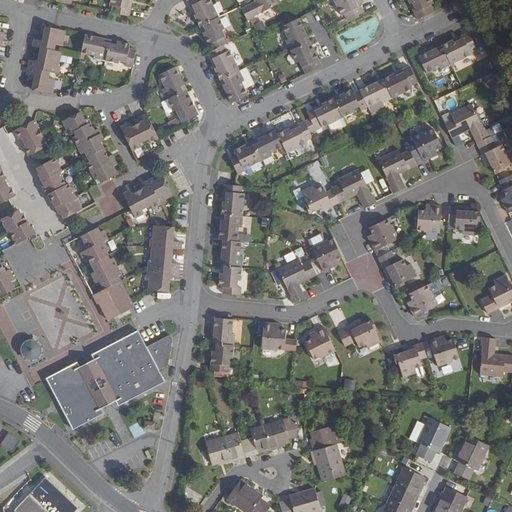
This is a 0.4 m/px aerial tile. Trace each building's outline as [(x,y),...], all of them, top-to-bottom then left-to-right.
[(111,13),(129,16),(132,0),(110,0),(110,5),(112,6),(111,13)] [(199,27),(218,18),(209,0),(187,0),(186,0),(199,27)] [(255,0),(256,2),(243,9),(248,21),(255,18),(254,17),(280,3),(278,0),(255,0)] [(345,14),(348,21),(364,13),(358,0),(334,0),(342,16),(345,14)] [(434,4),(431,0),(408,0),(418,20),(435,12),(431,5),(434,4)] [(224,30),(218,18),(199,27),(211,52),(223,46),(227,44),(221,31),(224,30)] [(286,41),(291,52),(310,43),(298,19),(282,27),(288,40),(286,41)] [(258,34),(267,30),(262,21),(254,25),(258,34)] [(66,31),(46,27),(44,40),(35,39),(34,46),(42,48),(55,50),(56,44),(63,45),(66,31)] [(481,47),(473,31),(469,33),(477,49),(481,47)] [(469,33),(442,46),(451,65),(472,55),(471,52),(477,49),(469,33)] [(110,40),(85,35),(81,53),(93,56),(92,59),(106,62),(110,40)] [(125,67),(133,68),(136,49),(129,48),(130,44),(110,40),(106,62),(118,64),(119,61),(126,62),(125,67)] [(299,62),(305,75),(322,68),(310,43),(291,52),(296,64),(299,62)] [(223,46),(211,52),(207,54),(220,80),(238,71),(229,53),(227,53),(223,46)] [(451,65),(442,46),(419,57),(427,74),(439,67),(441,70),(451,65)] [(31,60),(30,67),(50,71),(60,73),(61,66),(59,66),(62,52),(55,50),(42,48),(39,62),(31,60)] [(37,77),(34,90),(53,94),(56,79),(49,78),(50,71),(30,67),(28,75),(37,77)] [(417,83),(409,67),(382,80),(391,99),(413,88),(411,85),(417,83)] [(187,92),(175,68),(158,76),(164,89),(161,90),(167,101),(187,92)] [(241,84),(244,89),(253,84),(245,68),(238,71),(243,83),(241,84)] [(231,104),(237,101),(247,96),(244,89),(241,84),(243,83),(238,71),(220,80),(231,104)] [(391,99),(382,80),(360,91),(368,107),(381,101),(382,103),(391,99)] [(351,91),(333,100),(343,118),(354,113),(352,110),(359,107),(361,111),(368,108),(368,107),(360,91),(353,95),(351,91)] [(182,124),(186,122),(198,116),(187,92),(167,101),(172,112),(175,111),(180,120),(182,124)] [(343,118),(333,100),(306,113),(314,129),(321,126),(322,128),(330,125),(343,118)] [(172,112),(167,101),(161,104),(165,113),(168,114),(172,112)] [(381,101),(368,107),(368,108),(371,114),(384,108),(382,103),(381,101)] [(452,118),(444,122),(451,137),(469,128),(473,137),(476,142),(489,136),(485,129),(483,129),(470,103),(449,113),(452,118)] [(74,131),(90,123),(87,117),(84,120),(80,111),(62,121),(67,129),(70,127),(72,132),(74,131)] [(158,137),(157,136),(146,113),(141,116),(143,120),(135,124),(143,140),(148,138),(149,141),(158,137)] [(343,118),(330,125),(334,132),(347,126),(343,118)] [(21,135),(24,141),(41,132),(34,120),(15,130),(18,136),(21,135)] [(312,138),(304,122),(278,135),(284,147),(287,154),(307,144),(305,141),(312,138)] [(73,137),(77,145),(100,134),(98,129),(94,131),(90,123),(74,131),(76,135),(73,137)] [(139,142),(143,140),(135,124),(127,128),(125,124),(120,127),(132,150),(141,146),(139,142)] [(266,125),(251,131),(253,137),(268,132),(266,125)] [(425,131),(410,138),(412,142),(406,145),(409,150),(416,165),(437,155),(434,150),(441,147),(432,129),(426,132),(425,131)] [(278,135),(276,131),(253,143),(262,161),(272,157),(271,154),(284,147),(278,135)] [(41,132),(24,141),(29,150),(26,151),(29,156),(48,146),(41,132)] [(85,152),(87,157),(103,148),(99,140),(103,138),(100,134),(77,145),(82,154),(85,152)] [(495,146),(490,136),(489,136),(476,142),(481,153),(487,165),(490,164),(495,173),(503,169),(502,167),(511,161),(511,154),(509,148),(505,150),(501,144),(495,146)] [(236,156),(230,159),(238,175),(243,173),(242,168),(248,165),(249,168),(262,161),(253,143),(234,152),(236,156)] [(86,163),(91,172),(114,159),(112,155),(108,158),(103,148),(87,157),(89,162),(86,163)] [(388,187),(392,194),(404,188),(398,174),(416,165),(409,150),(401,155),(398,149),(378,159),(390,186),(388,187)] [(42,181),(59,172),(61,171),(54,158),(37,167),(40,173),(38,174),(42,181)] [(98,178),(101,182),(113,176),(117,174),(113,167),(117,165),(114,159),(91,172),(95,180),(98,178)] [(356,194),(362,208),(375,202),(372,195),(370,196),(358,169),(336,179),(339,184),(330,187),(331,189),(338,203),(356,194)] [(46,195),(66,185),(59,172),(42,181),(45,187),(43,188),(46,195)] [(499,180),(502,188),(506,196),(501,198),(508,212),(511,209),(511,179),(510,175),(499,180)] [(153,178),(148,180),(158,199),(162,197),(164,200),(172,195),(163,177),(154,181),(153,178)] [(145,187),(137,191),(146,207),(150,205),(152,208),(160,204),(158,199),(148,180),(143,183),(145,187)] [(6,183),(0,186),(0,203),(15,196),(11,189),(9,190),(6,183)] [(55,206),(75,196),(68,184),(66,185),(46,195),(50,203),(53,201),(55,206)] [(221,214),(243,216),(244,194),(241,194),(242,187),(237,186),(224,185),(221,214)] [(319,212),(338,203),(331,189),(324,192),(321,186),(314,189),(312,185),(300,191),(306,204),(304,205),(308,214),(318,209),(319,212)] [(493,200),(501,199),(501,189),(493,190),(493,200)] [(127,191),(122,194),(125,200),(134,217),(143,212),(142,209),(146,207),(137,191),(129,195),(127,191)] [(82,209),(75,196),(55,206),(59,214),(61,213),(64,219),(82,209)] [(439,221),(447,222),(448,206),(424,205),(424,209),(416,208),(415,231),(439,232),(439,221)] [(478,220),(480,211),(469,210),(469,208),(448,206),(447,222),(454,222),(454,228),(461,229),(461,234),(474,234),(475,220),(478,220)] [(9,231),(26,222),(23,216),(21,217),(18,210),(0,219),(7,232),(9,231)] [(242,228),(243,216),(221,214),(219,241),(223,241),(238,242),(241,242),(249,243),(249,237),(238,236),(238,228),(242,228)] [(389,225),(386,219),(369,228),(372,234),(367,236),(374,250),(386,244),(397,239),(390,225),(389,225)] [(15,244),(29,237),(35,234),(31,226),(29,227),(26,222),(9,231),(15,244)] [(152,246),(172,248),(181,249),(181,242),(173,241),(174,226),(154,225),(153,239),(151,239),(150,246),(152,246)] [(84,251),(104,241),(107,238),(103,230),(100,232),(97,227),(81,236),(85,244),(82,246),(84,251)] [(334,260),(341,256),(332,239),(325,242),(325,241),(310,248),(311,249),(308,250),(312,258),(315,257),(322,272),(337,264),(334,260)] [(87,256),(91,263),(107,255),(108,254),(106,251),(108,250),(104,241),(84,251),(81,252),(83,258),(87,256)] [(221,267),(242,268),(242,257),(240,256),(241,242),(238,242),(223,241),(221,267)] [(386,244),(374,250),(377,257),(390,251),(386,244)] [(149,268),(179,270),(179,263),(171,262),(172,248),(152,246),(151,261),(149,260),(149,268)] [(390,251),(377,257),(388,280),(391,279),(395,288),(404,284),(403,282),(415,276),(409,263),(405,265),(402,259),(395,262),(390,251)] [(285,264),(292,261),(289,253),(282,256),(285,264)] [(94,278),(117,266),(113,258),(110,259),(107,255),(91,263),(95,272),(92,274),(94,278)] [(297,284),(316,275),(308,260),(300,264),(298,259),(277,269),(289,295),(288,296),(291,303),(304,297),(297,284)] [(0,263),(0,280),(11,274),(9,270),(5,272),(0,263)] [(104,289),(121,281),(118,276),(121,275),(117,266),(94,278),(96,283),(100,281),(104,289)] [(223,295),(241,296),(242,289),(237,289),(238,281),(241,281),(242,268),(221,267),(219,287),(224,288),(223,295)] [(178,278),(179,270),(149,268),(148,275),(150,275),(148,290),(169,291),(170,277),(178,278)] [(277,269),(273,271),(279,282),(282,280),(277,269)] [(0,297),(14,290),(10,281),(13,280),(11,274),(0,280),(0,297)] [(491,294),(480,299),(486,313),(509,302),(508,299),(511,297),(511,286),(511,287),(505,274),(493,280),(495,284),(488,288),(491,294)] [(433,293),(442,289),(438,280),(428,284),(433,293)] [(131,309),(135,307),(121,281),(104,289),(94,295),(107,321),(116,317),(118,316),(131,309)] [(414,317),(423,313),(437,305),(430,290),(428,290),(426,285),(408,293),(411,299),(406,301),(412,312),(414,317)] [(340,307),(329,312),(336,327),(347,321),(340,307)] [(213,345),(234,347),(235,336),(232,336),(233,320),(216,319),(213,345)] [(377,332),(371,320),(362,324),(360,321),(337,332),(345,348),(356,343),(358,348),(365,345),(368,350),(380,344),(375,332),(377,332)] [(278,330),(279,324),(263,323),(260,351),(283,352),(283,350),(294,351),(295,340),(284,339),(285,330),(278,330)] [(313,362),(335,351),(323,327),(307,335),(309,339),(304,342),(313,362)] [(94,360),(97,368),(100,374),(104,373),(112,389),(109,390),(116,404),(119,402),(124,400),(126,404),(167,383),(162,374),(159,374),(165,371),(166,364),(170,336),(168,333),(146,345),(139,331),(117,343),(97,353),(99,358),(94,360)] [(458,357),(452,339),(446,341),(444,336),(428,340),(436,366),(452,361),(452,359),(458,357)] [(503,371),(511,371),(511,354),(493,353),(495,338),(481,337),(480,344),(482,345),(479,374),(502,377),(503,371)] [(24,357),(26,359),(28,360),(31,360),(33,360),(35,360),(37,359),(39,357),(41,355),(42,353),(42,351),(43,349),(42,346),(41,344),(40,342),(38,341),(36,339),(34,339),(31,339),(29,339),(27,340),(25,341),(23,343),(22,345),(21,347),(21,349),(21,351),(21,354),(23,356),(24,357)] [(419,359),(426,357),(421,343),(402,349),(402,352),(392,355),(395,364),(397,363),(402,377),(414,373),(413,368),(421,366),(419,359)] [(233,360),(234,347),(213,345),(211,372),(213,373),(221,373),(229,374),(230,360),(233,360)] [(88,364),(84,366),(91,379),(89,380),(97,397),(100,395),(107,408),(110,407),(116,404),(109,390),(112,389),(104,373),(100,374),(97,368),(94,360),(88,364)] [(77,370),(74,366),(48,379),(76,431),(102,417),(99,412),(104,410),(107,408),(100,395),(97,397),(89,380),(91,379),(84,366),(83,366),(77,370)] [(423,373),(421,366),(413,368),(414,373),(415,375),(418,377),(421,376),(423,373)] [(194,377),(192,377),(192,384),(199,385),(200,378),(194,377)] [(345,378),(343,388),(354,389),(356,380),(345,378)] [(266,425),(271,446),(272,449),(279,447),(278,444),(290,441),(289,438),(299,435),(297,427),(300,427),(296,416),(266,425)] [(431,460),(435,450),(439,452),(451,426),(431,417),(427,424),(419,442),(421,444),(416,453),(431,460)] [(419,442),(427,424),(418,420),(409,438),(417,442),(419,442)] [(129,427),(135,438),(144,433),(139,422),(129,427)] [(334,424),(330,425),(336,443),(340,441),(334,424)] [(248,439),(253,454),(259,453),(258,450),(271,446),(266,425),(252,429),(254,437),(248,439)] [(336,443),(330,425),(312,431),(314,437),(310,438),(324,481),(346,474),(336,443)] [(14,454),(23,441),(10,433),(2,446),(14,454)] [(246,456),(253,454),(248,439),(242,441),(239,433),(226,437),(233,458),(246,454),(246,456)] [(490,444),(469,434),(457,460),(459,461),(455,471),(470,478),(474,468),(478,469),(490,444)] [(233,460),(233,458),(226,437),(207,443),(213,464),(225,460),(226,462),(233,460)] [(412,452),(416,453),(421,444),(419,442),(417,442),(412,452)] [(405,467),(397,485),(417,494),(419,495),(422,489),(420,488),(425,477),(405,467)] [(76,511),(80,508),(46,477),(15,510),(16,511),(76,511)] [(264,496),(242,479),(228,498),(246,511),(266,511),(271,506),(262,499),(264,496)] [(397,485),(388,504),(404,511),(410,511),(412,509),(411,508),(417,494),(397,485)] [(437,503),(440,504),(455,511),(460,511),(468,496),(448,487),(443,498),(440,497),(437,503)] [(315,511),(323,510),(316,489),(291,497),(292,499),(281,503),(284,511),(315,511)] [(354,492),(347,489),(341,501),(348,504),(354,492)] [(195,498),(181,496),(180,504),(195,506),(195,498)]
